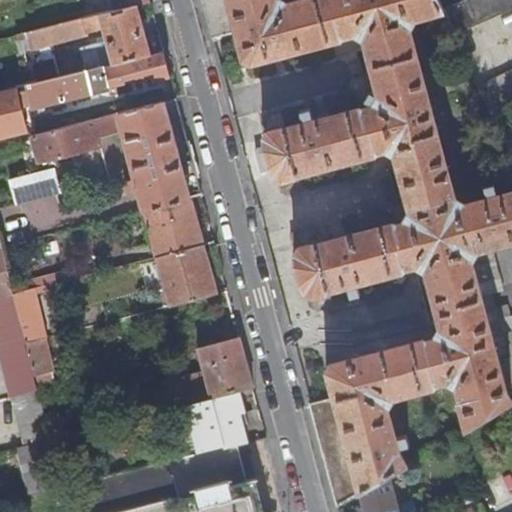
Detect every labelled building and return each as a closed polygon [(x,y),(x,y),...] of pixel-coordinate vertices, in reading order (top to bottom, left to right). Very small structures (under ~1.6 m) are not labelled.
[(112,0),(116,10),(149,1),(148,0),(112,0)] [(465,429),(497,410),(511,400),(511,320),(511,316),(508,317),(505,305),(494,308),(483,311),(479,297),(491,294),(502,291),(490,246),(511,240),(511,159),(510,155),(501,135),(496,126),(496,124),(488,109),(477,85),(471,72),(452,33),(448,24),(429,29),(456,134),(455,135),(470,189),(491,184),(494,196),(462,205),(454,201),(408,27),(413,17),(441,10),(442,10),(439,5),(436,0),(296,0),(284,3),(278,0),(201,0),(212,37),(236,31),(245,64),(339,38),(341,35),(354,32),(363,38),(379,97),(374,106),(360,110),(359,108),(284,128),(280,110),(264,114),(262,119),(265,133),(264,134),(267,146),(267,147),(264,154),(266,163),(272,166),(273,169),(276,180),(278,180),(281,192),(285,195),(301,191),(297,174),(374,153),(375,151),(385,148),(394,153),(409,213),(405,222),(394,225),(392,223),(321,243),(317,226),(290,234),(306,295),(308,296),(312,309),(317,313),(332,308),(328,290),(401,271),(402,267),(415,264),(424,270),(440,329),(435,338),(425,341),(423,339),(325,366),(333,397),(309,404),(312,415),(337,506),(359,493),(388,475),(405,465),(396,450),(385,407),(390,397),(432,386),(433,384),(446,380),(455,386),(459,399),(458,401),(465,429)] [(511,6),(511,0),(462,0),(442,10),(448,24),(452,33),(511,6)] [(82,48),(87,69),(91,67),(104,64),(147,53),(162,49),(159,36),(159,35),(144,38),(139,18),(153,15),(149,1),(116,10),(111,11),(45,29),(49,46),(89,36),(87,31),(103,27),(106,41),(82,48)] [(36,82),(28,84),(34,108),(111,89),(109,85),(150,74),(151,79),(169,74),(169,73),(162,49),(147,53),(104,64),(91,67),(87,69),(36,82)] [(511,98),(511,69),(477,85),(488,109),(500,103),(511,98)] [(0,136),(27,130),(17,87),(0,91),(0,136)] [(139,191),(144,209),(190,196),(201,194),(189,148),(175,98),(32,136),(36,151),(34,151),(35,155),(37,154),(39,163),(101,147),(98,137),(123,131),(135,177),(122,180),(126,194),(139,191)] [(508,120),(500,103),(488,109),(496,124),(496,126),(508,120)] [(511,159),(511,129),(501,135),(510,155),(511,159)] [(267,147),(267,146),(264,147),(260,145),(255,155),(259,169),(268,174),(271,169),(273,169),(272,166),(266,163),(264,154),(267,147)] [(190,196),(144,209),(157,257),(159,256),(203,245),(203,244),(190,196)] [(11,287),(1,246),(0,243),(0,298),(14,295),(11,287)] [(159,256),(157,257),(170,305),(217,292),(203,245),(159,256)] [(45,287),(14,295),(26,342),(26,343),(45,338),(46,338),(35,295),(46,292),(45,287)] [(483,311),(494,308),(491,294),(479,297),(483,311)] [(26,342),(14,295),(0,298),(0,399),(12,397),(37,390),(34,376),(26,343),(26,342)] [(198,348),(211,397),(238,390),(253,386),(248,366),(241,342),(240,337),(198,348)] [(26,343),(34,376),(52,371),(45,338),(26,343)] [(180,405),(207,398),(200,374),(162,384),(169,408),(180,405)] [(12,397),(24,446),(49,439),(38,392),(37,390),(12,397)] [(243,410),(238,390),(211,397),(207,398),(180,405),(186,427),(181,428),(188,456),(236,443),(232,425),(241,422),(239,411),(243,410)] [(438,445),(450,438),(458,433),(447,393),(425,398),(438,445)] [(394,407),(409,463),(428,451),(415,401),(394,407)] [(30,495),(61,487),(52,448),(50,440),(49,439),(24,446),(19,447),(30,495)] [(177,458),(170,460),(183,511),(263,511),(244,441),(236,443),(188,456),(177,458)] [(183,511),(170,460),(62,489),(67,511),(183,511)] [(398,511),(388,475),(359,493),(363,511),(410,511),(410,509),(402,511),(398,511)] [(457,511),(485,511),(475,490),(463,495),(468,508),(458,511),(457,511)] [(453,499),(458,511),(468,508),(463,495),(453,499)]
